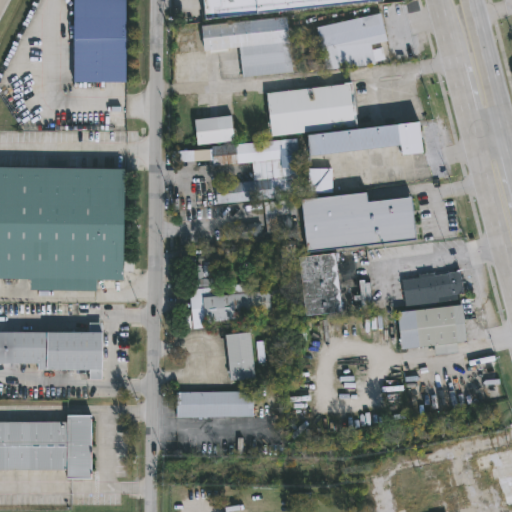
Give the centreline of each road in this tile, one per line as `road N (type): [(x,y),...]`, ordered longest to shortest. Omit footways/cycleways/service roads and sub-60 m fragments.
road 1 (residential): [(151,511),(156,0)]
road 2 (primary): [(473,128),(511,282)]
road 3 (primary): [(506,138),(470,0)]
